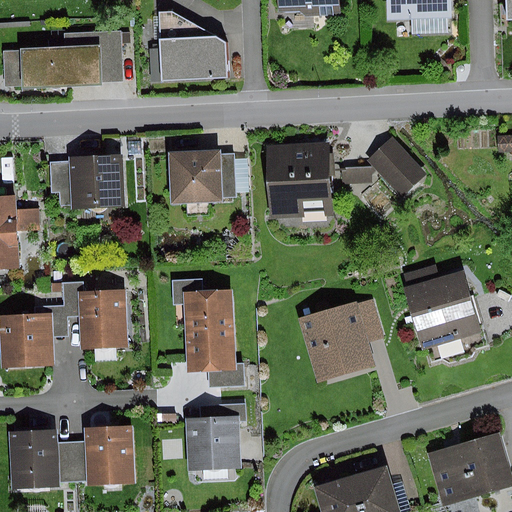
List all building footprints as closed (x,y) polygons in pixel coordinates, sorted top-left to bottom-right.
[(278,0),(279,11),(338,9),(338,0),(278,0)] [(384,0),(385,20),(449,18),(448,0),(384,0)] [(511,0),(503,0),(504,21),(511,20),(511,0)] [(172,11),(156,12),(159,81),(225,79),(224,43),(172,11)] [(66,47),(1,50),(3,89),(96,85),(96,79),(120,78),(119,32),(65,34),(66,47)] [(511,136),(497,137),(497,152),(511,151),(511,136)] [(391,138),(366,161),(371,167),(345,168),(346,170),(340,171),(341,185),(371,184),(371,176),(375,171),(401,199),(426,175),(391,138)] [(328,143),(267,145),(269,219),(331,217),(328,143)] [(218,151),(167,153),(169,204),(220,202),(220,198),(218,155),(218,151)] [(234,154),(218,155),(220,198),(236,197),(234,154)] [(122,156),(69,159),(69,162),(71,206),(71,209),(124,206),(122,156)] [(71,206),(69,162),(49,163),(51,193),(59,193),(59,206),(71,206)] [(12,197),(0,197),(0,269),(18,269),(17,233),(38,232),(37,209),(13,211),(12,197)] [(437,266),(405,276),(429,349),(480,332),(461,276),(442,282),(437,266)] [(202,279),(171,281),(172,305),(184,305),(187,373),(208,372),(234,371),(231,291),(202,292),(202,279)] [(81,317),(80,292),(79,282),(61,283),(62,306),(34,307),(35,314),(50,313),(51,338),(69,337),(68,318),(81,317)] [(124,290),(80,292),(81,317),(82,348),(127,345),(124,290)] [(373,302),(307,321),(325,383),(380,367),(374,346),(385,343),(373,302)] [(35,314),(0,315),(0,369),(53,367),(51,338),(50,313),(35,314)] [(234,371),(208,372),(208,388),(244,386),(244,370),(234,371)] [(199,405),(200,419),(238,418),(247,418),(247,404),(199,405)] [(158,424),(172,423),(171,414),(157,414),(158,424)] [(200,419),(184,420),(187,472),(240,470),(238,418),(200,419)] [(131,427),(83,430),(84,442),(85,481),(86,485),(133,483),(131,427)] [(55,431),(8,433),(10,489),(57,488),(57,482),(55,443),(55,431)] [(511,475),(501,439),(430,461),(445,509),(511,488),(511,475)] [(84,442),(55,443),(57,482),(85,481),(84,442)] [(397,511),(387,476),(317,495),(322,511),(397,511)]
